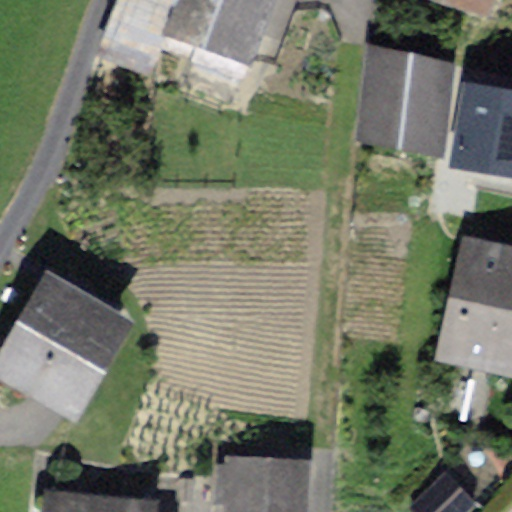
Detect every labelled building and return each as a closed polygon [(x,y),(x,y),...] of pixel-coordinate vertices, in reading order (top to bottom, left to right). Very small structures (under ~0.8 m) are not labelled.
[(275,0),(131,0),(113,46),(154,62),(166,33),(249,66),(275,0)] [(450,64),(374,55),(364,134),(440,143),(450,64)] [(511,92),(469,86),(458,158),(511,166),(511,92)] [(511,378),(511,248),(470,239),(443,363),(511,378)] [(125,322),(48,276),(0,358),(0,378),(68,419),(125,322)] [(302,511),(307,466),(224,459),(220,502),(232,503),(230,511),(302,511)] [(446,469),(408,504),(416,511),(468,511),(478,503),(446,469)] [(150,511),(152,499),(45,487),(42,511),(150,511)]
